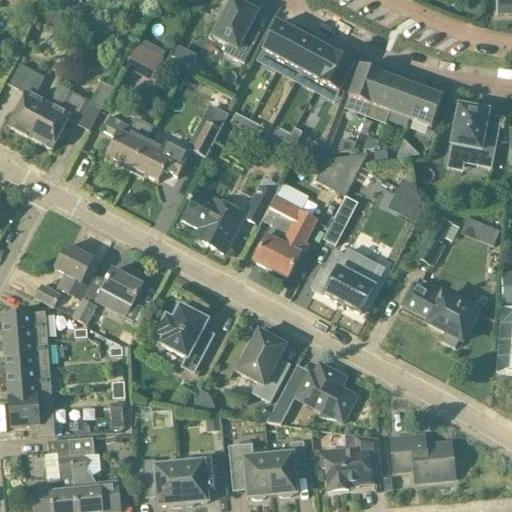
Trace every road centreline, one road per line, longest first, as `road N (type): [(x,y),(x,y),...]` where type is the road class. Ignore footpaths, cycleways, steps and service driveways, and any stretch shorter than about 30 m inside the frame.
road 1 (residential): [(511,443),(42,190)]
road 2 (residential): [(294,0),(300,18),(393,64),(440,80),(511,87)]
road 3 (residential): [(511,45),(386,0)]
